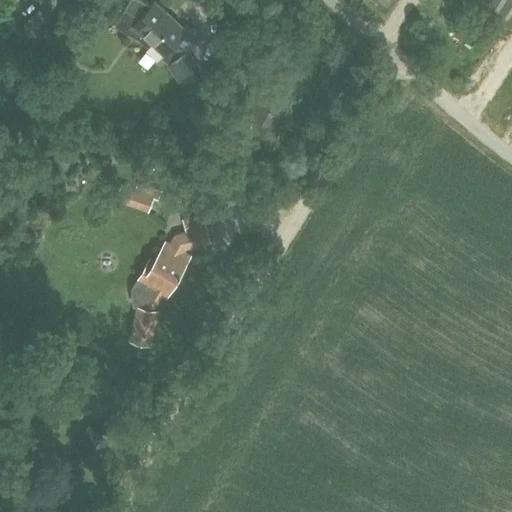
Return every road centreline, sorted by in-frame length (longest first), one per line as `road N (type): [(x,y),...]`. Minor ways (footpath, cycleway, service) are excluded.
road 1 (track): [(116,511),(393,62)]
road 2 (unclassified): [(511,161),(323,0)]
